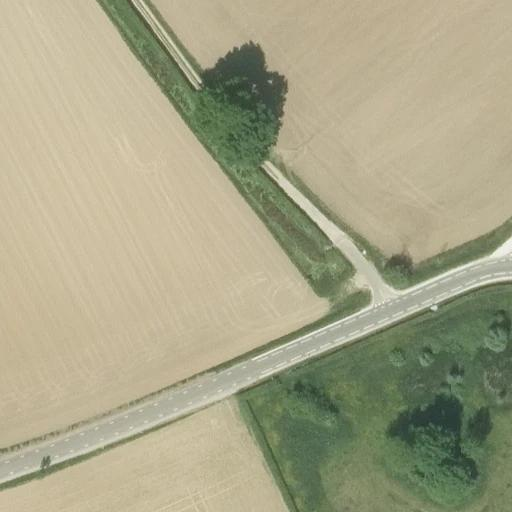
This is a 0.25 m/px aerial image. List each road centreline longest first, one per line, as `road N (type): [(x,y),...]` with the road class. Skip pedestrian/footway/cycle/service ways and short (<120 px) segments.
road 1 (unclassified): [(0,470),(511,266)]
road 2 (track): [(391,310),(348,250),(240,142),(134,0)]
